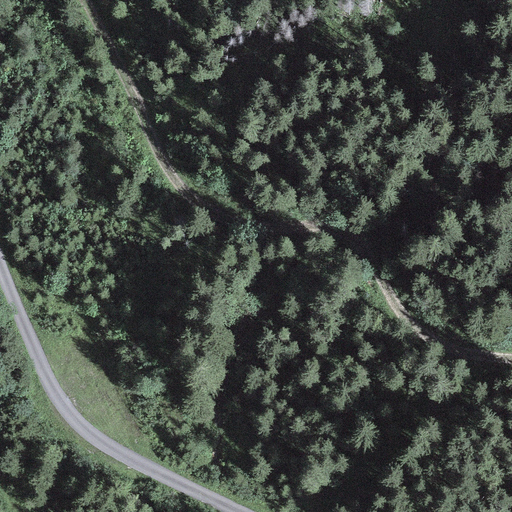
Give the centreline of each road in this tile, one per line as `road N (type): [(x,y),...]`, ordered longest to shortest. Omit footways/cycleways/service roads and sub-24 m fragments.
road 1 (track): [(511,360),(460,353),(418,331),(372,263),(342,235),(243,223),(195,203),(170,173),(84,0)]
road 2 (track): [(0,261),(75,418),(136,463),(239,511)]
